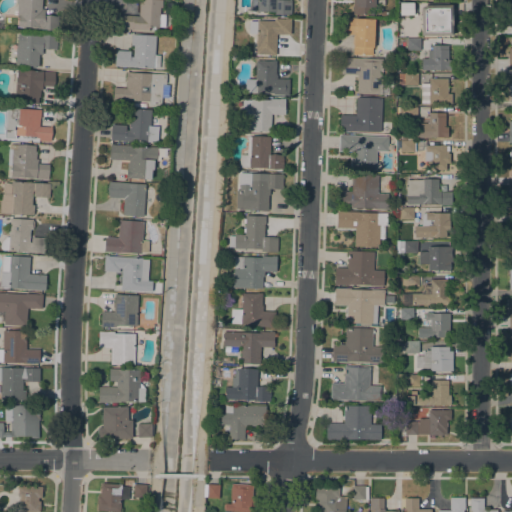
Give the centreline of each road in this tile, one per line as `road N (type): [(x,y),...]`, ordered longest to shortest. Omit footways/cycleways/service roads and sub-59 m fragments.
road 1 (residential): [(281,511),(303,362),(314,0)]
road 2 (residential): [(69,511),(73,264),(91,0)]
road 3 (residential): [(480,460),(481,0)]
road 4 (residential): [(511,460),(214,460)]
road 5 (residential): [(0,458),(139,458)]
